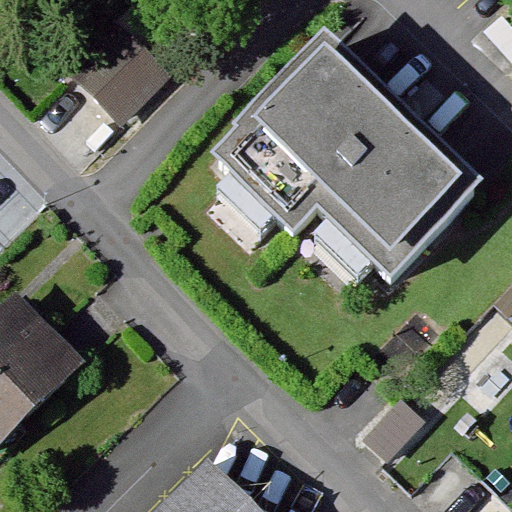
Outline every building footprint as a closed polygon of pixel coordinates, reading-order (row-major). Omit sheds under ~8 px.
[(165,78),(118,32),(71,83),(118,128),(165,78)] [(417,130),(398,111),(387,122),(324,61),(201,185),(273,256),(300,228),(375,303),(471,206),(406,141),(417,130)] [(0,442),(70,378),(8,310),(0,316),(0,442)] [(425,424),(401,403),(363,446),(388,467),(425,424)] [(241,511),(204,475),(166,511),(241,511)]
